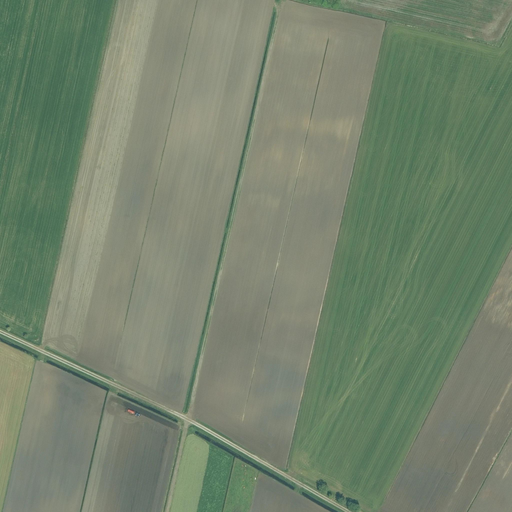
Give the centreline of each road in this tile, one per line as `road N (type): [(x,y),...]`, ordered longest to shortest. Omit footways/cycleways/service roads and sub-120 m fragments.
road 1 (track): [(280,0),(187,419)]
road 2 (track): [(0,331),(187,419)]
road 3 (track): [(187,419),(347,511)]
